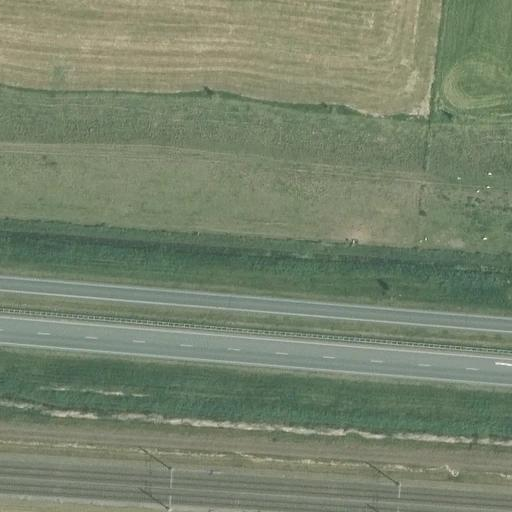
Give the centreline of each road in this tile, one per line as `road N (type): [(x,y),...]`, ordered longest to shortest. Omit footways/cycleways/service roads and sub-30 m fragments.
road 1 (trunk): [(0,336),(511,380)]
road 2 (trunk): [(511,326),(0,283)]
road 3 (track): [(0,432),(511,466)]
